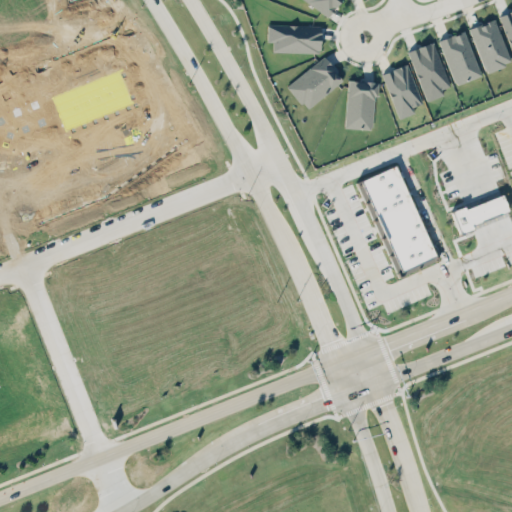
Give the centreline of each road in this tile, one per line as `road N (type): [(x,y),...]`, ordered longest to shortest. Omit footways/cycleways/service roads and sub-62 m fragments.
road 1 (tertiary): [(421,511),(324,253),(189,0)]
road 2 (secondary): [(336,362),(0,496)]
road 3 (tertiary): [(150,0),(253,180),(306,295)]
road 4 (secondary): [(477,305),(336,362)]
road 5 (secondary): [(119,511),(246,435)]
road 6 (secondary): [(376,380),(504,330)]
road 7 (tertiary): [(347,391),(387,511)]
